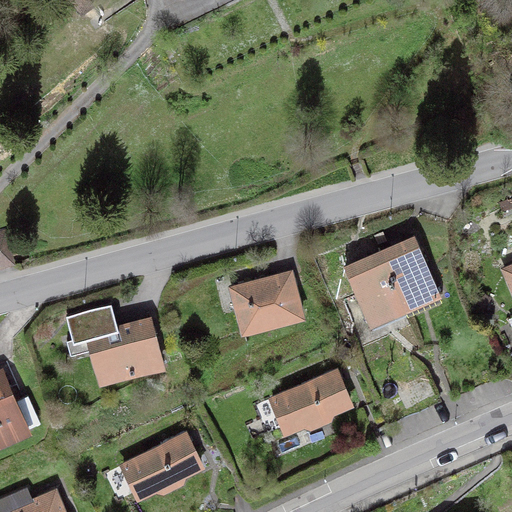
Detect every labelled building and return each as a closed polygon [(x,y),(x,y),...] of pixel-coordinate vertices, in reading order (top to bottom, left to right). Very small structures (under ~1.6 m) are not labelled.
[(93,4),(89,0),(71,0),(81,13),(93,4)] [(0,233),(0,264),(11,261),(4,232),(0,233)] [(380,251),(408,315),(443,301),(415,236),(403,241),(401,237),(390,242),(392,246),(381,250),(380,251)] [(407,315),(408,315),(380,251),(368,256),(366,252),(356,256),(358,260),(345,266),(369,320),(403,306),(407,315)] [(243,331),(302,315),(290,271),(231,287),(243,331)] [(141,320),(117,326),(111,302),(74,312),(81,337),(88,335),(92,349),(100,353),(104,370),(127,364),(130,374),(162,365),(151,325),(143,327),(141,320)] [(493,374),(492,371),(499,368),(489,345),(468,354),(479,380),(493,374)] [(479,380),(468,354),(454,360),(465,386),(479,380)] [(465,386),(454,360),(440,366),(451,392),(465,386)] [(0,440),(28,428),(2,370),(0,370),(0,440)] [(333,409),(349,402),(336,370),(296,385),(295,388),(272,398),(285,429),(302,422),(310,425),(329,417),(333,409)] [(440,397),(429,371),(415,377),(426,403),(440,397)] [(412,409),(426,403),(415,377),(401,383),(412,409)] [(399,415),(412,409),(401,383),(387,388),(399,415)] [(387,388),(373,394),(385,421),(399,415),(387,388)] [(200,464),(185,433),(163,445),(160,444),(147,451),(146,453),(123,465),(138,495),(154,487),(163,489),(181,480),(184,472),(200,464)] [(64,511),(55,490),(0,511),(64,511)]
